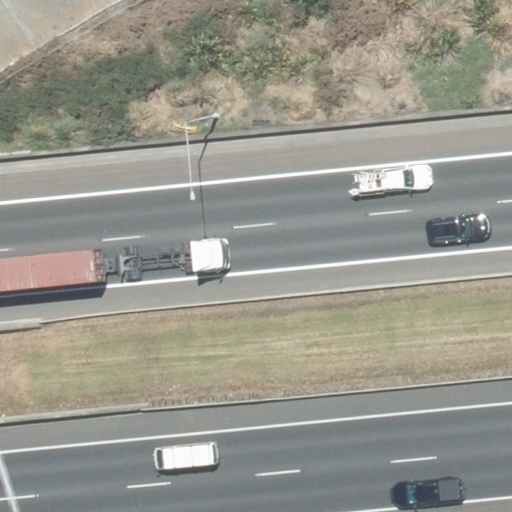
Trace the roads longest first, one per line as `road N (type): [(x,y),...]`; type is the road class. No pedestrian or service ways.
road 1 (motorway): [(511,450),(0,500)]
road 2 (motorway): [(0,246),(511,201)]
